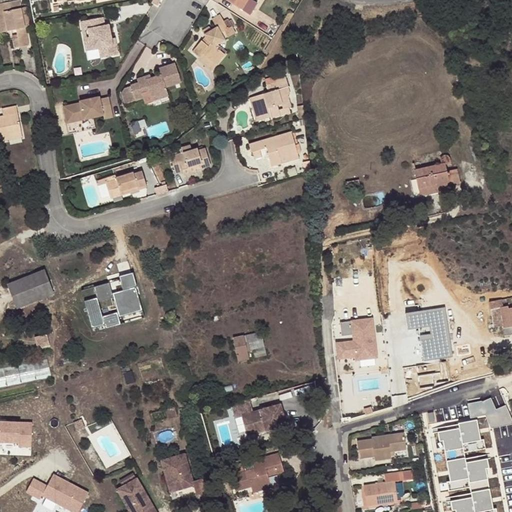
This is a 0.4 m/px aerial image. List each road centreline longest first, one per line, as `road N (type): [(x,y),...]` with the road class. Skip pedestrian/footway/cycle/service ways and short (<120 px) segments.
road 1 (residential): [(0,82),(28,85),(53,207),(64,223),(84,225),(231,181),(225,148)]
road 2 (residential): [(347,511),(339,458),(347,427),(511,379)]
